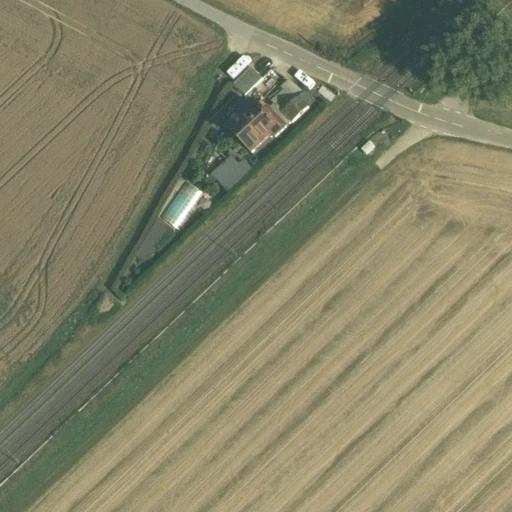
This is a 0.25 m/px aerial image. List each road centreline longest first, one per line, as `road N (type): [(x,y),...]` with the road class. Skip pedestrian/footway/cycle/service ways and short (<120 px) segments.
road 1 (track): [(15,511),(511,44)]
road 2 (unclassified): [(175,0),(381,101),(511,141)]
